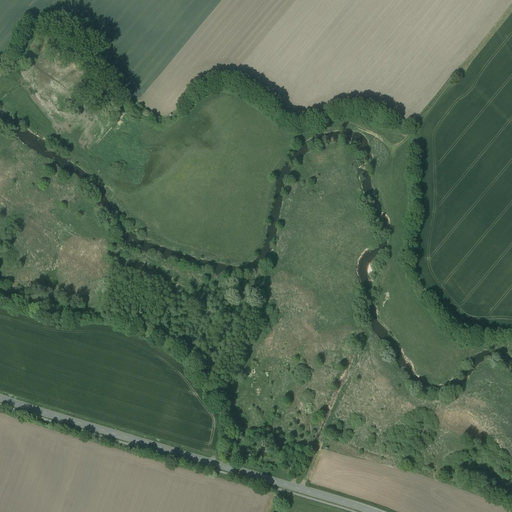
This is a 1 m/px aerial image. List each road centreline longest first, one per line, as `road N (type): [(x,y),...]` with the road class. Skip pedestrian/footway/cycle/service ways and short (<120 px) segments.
road 1 (tertiary): [(0,397),(371,511)]
road 2 (track): [(511,8),(405,135)]
